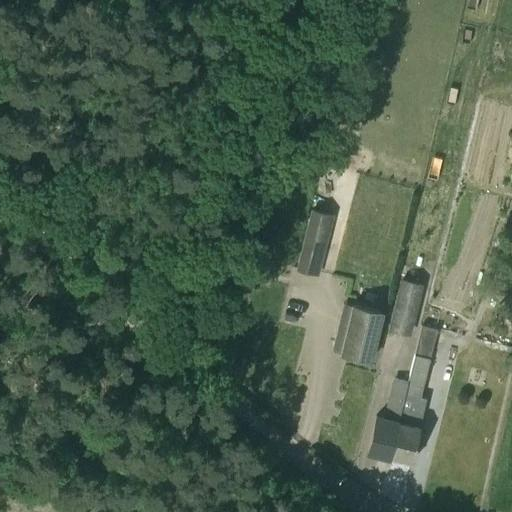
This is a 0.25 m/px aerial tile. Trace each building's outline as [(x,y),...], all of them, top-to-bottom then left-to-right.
[(314,273),(329,213),(312,208),(296,268),(314,273)] [(263,283),(268,264),(246,258),(241,278),(263,283)] [(408,333),(420,285),(402,280),(390,329),(408,333)] [(370,360),(382,312),(352,305),(340,353),(370,360)] [(421,396),(437,328),(421,325),(407,381),(403,401),(389,456),(411,462),(426,398),(421,396)] [(389,456),(403,401),(407,381),(395,379),(385,419),(376,416),(368,451),(389,456)]
